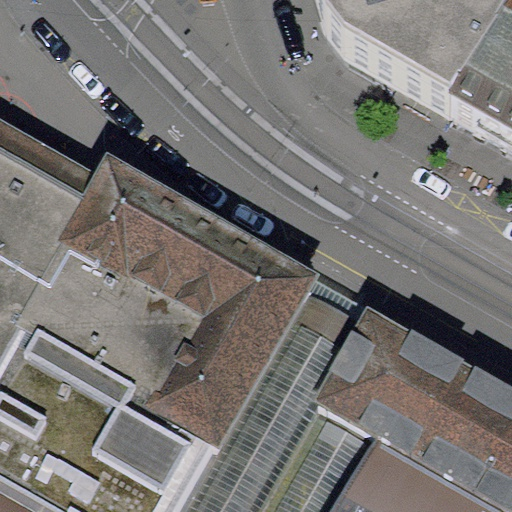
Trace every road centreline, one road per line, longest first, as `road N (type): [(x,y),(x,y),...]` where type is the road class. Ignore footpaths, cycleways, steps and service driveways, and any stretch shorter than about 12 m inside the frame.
road 1 (unclassified): [(46,0),(171,132),(279,211),(511,344)]
road 2 (unclassified): [(511,257),(375,178),(311,129),(279,83),(245,0)]
